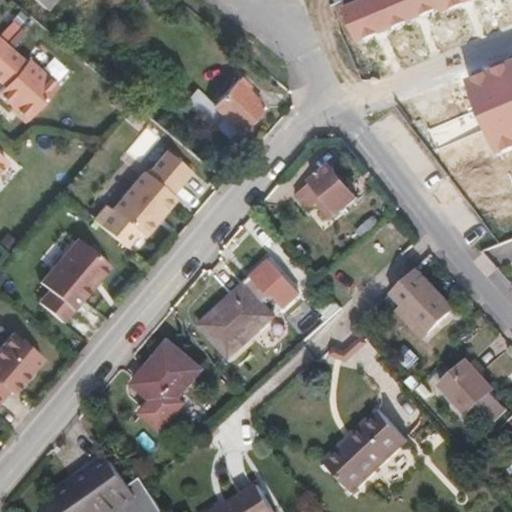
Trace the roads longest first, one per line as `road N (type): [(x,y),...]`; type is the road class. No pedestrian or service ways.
road 1 (residential): [(0,479),(329,95)]
road 2 (residential): [(511,321),(451,256),(339,108)]
road 3 (residential): [(339,108),(511,36)]
